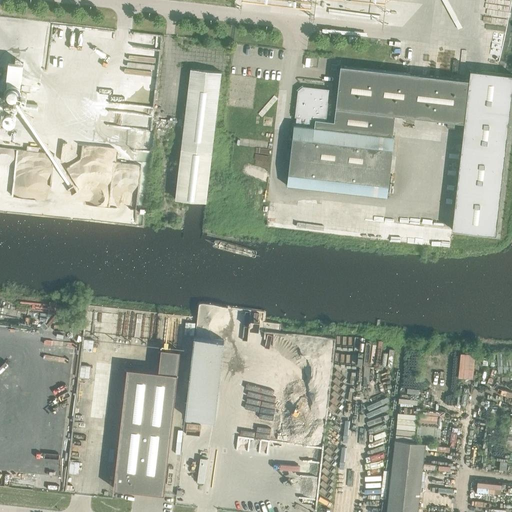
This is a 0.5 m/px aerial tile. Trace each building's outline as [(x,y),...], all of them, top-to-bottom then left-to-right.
[(294,125),(287,185),(387,197),(393,136),(392,136),(395,114),(414,117),(447,121),(447,127),(463,129),(452,230),(496,235),(511,92),(511,74),(470,70),(469,80),(419,74),(340,65),(334,122),(326,121),(326,120),(330,89),(298,86),(295,117),(296,117),(295,125),(294,125)] [(175,198),(205,202),(206,202),(221,72),(190,68),(175,198)] [(7,83),(5,96),(19,98),(20,84),(7,83)] [(16,110),(16,109),(15,109),(15,108),(14,107),(13,106),(12,106),(11,106),(10,106),(9,106),(8,106),(7,106),(7,107),(7,108),(6,108),(5,108),(4,109),(4,110),(4,111),(4,112),(4,113),(4,114),(4,115),(5,115),(6,115),(6,117),(5,117),(6,117),(7,118),(8,118),(9,118),(10,119),(11,119),(12,118),(13,118),(14,118),(14,116),(15,116),(15,117),(16,116),(16,115),(16,114),(17,113),(17,112),(17,111),(16,110)] [(113,488),(164,494),(180,351),(161,349),(158,372),(127,368),(113,488)] [(386,511),(416,511),(425,443),(395,439),(386,511)] [(197,482),(204,483),(207,459),(200,458),(197,482)]
